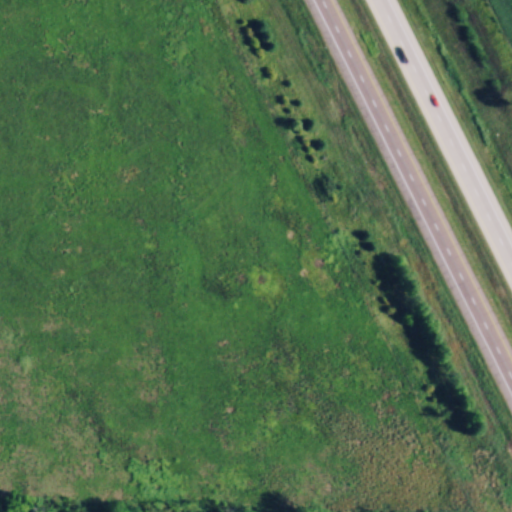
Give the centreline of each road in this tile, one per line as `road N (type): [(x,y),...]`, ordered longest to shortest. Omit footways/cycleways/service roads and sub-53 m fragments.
road 1 (motorway): [(315,0),(511,392)]
road 2 (motorway): [(511,260),(379,0)]
